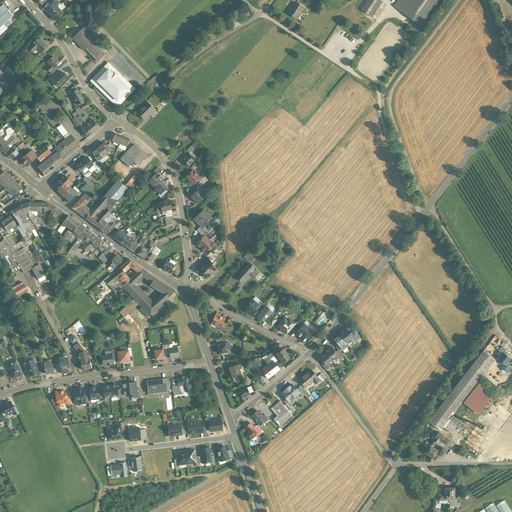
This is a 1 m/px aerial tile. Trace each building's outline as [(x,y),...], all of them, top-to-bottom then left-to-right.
[(382,2),(378,0),(368,0),(362,11),(372,17),(382,2)] [(399,0),(394,7),(422,26),(440,0),(399,0)] [(54,1),(45,10),(50,15),(57,8),(56,6),(57,5),(54,1)] [(1,2),(0,3),(0,36),(17,19),(1,2)] [(304,9),(296,3),(288,14),(297,19),(304,9)] [(57,8),(50,15),(55,20),(62,14),(57,8)] [(87,33),(82,28),(72,39),(84,51),(85,49),(98,62),(106,55),(93,42),(86,34),(87,33)] [(46,55),(43,51),(48,47),(39,38),(32,44),(33,45),(28,48),(32,52),(37,48),(41,52),(38,55),(42,59),(46,55)] [(59,63),(52,57),(47,62),(53,69),(54,67),(59,63)] [(135,89),(108,63),(90,81),(117,107),(135,89)] [(68,77),(63,73),(62,74),(59,72),(56,75),(52,80),(56,83),(55,84),(58,87),(64,80),(65,80),(68,77)] [(157,76),(149,82),(153,87),(161,80),(157,76)] [(84,101),(77,90),(75,91),(71,94),(75,100),(74,101),(77,105),(84,101)] [(326,118),(335,110),(330,104),(321,112),(326,118)] [(148,108),(145,105),(141,110),(140,109),(137,113),(141,117),(141,116),(145,120),(150,115),(153,111),(149,107),(148,108)] [(90,122),(82,114),(84,112),(81,109),(76,112),(83,121),(87,126),(89,124),(88,123),(90,122)] [(83,121),(76,112),(73,114),(75,118),(73,120),(78,126),(81,123),(83,121)] [(99,128),(92,120),(90,122),(88,123),(89,124),(87,126),(93,132),(99,128)] [(93,132),(87,126),(83,121),(81,123),(85,128),(82,130),(88,137),(93,132)] [(14,131),(6,124),(1,130),(4,132),(0,136),(0,147),(8,139),(7,139),(13,132),(14,131)] [(13,132),(7,139),(8,139),(10,142),(13,139),(15,141),(17,139),(13,136),(15,134),(13,132)] [(122,137),(115,134),(112,141),(118,143),(118,144),(119,145),(120,144),(122,137)] [(71,136),(62,143),(64,146),(73,139),(71,136)] [(129,139),(122,137),(120,144),(126,147),(129,139)] [(8,139),(0,147),(0,149),(5,154),(10,149),(7,146),(10,142),(8,139)] [(62,143),(51,151),(52,154),(51,153),(48,156),(48,157),(49,158),(38,167),(44,175),(71,154),(79,147),(78,145),(77,145),(73,139),(64,146),(62,143)] [(22,143),(17,148),(19,150),(18,150),(19,151),(25,146),(22,143)] [(104,143),(96,149),(103,157),(108,153),(105,149),(107,148),(106,146),(104,143)] [(142,152),(134,144),(120,158),(129,167),(133,162),(142,152)] [(35,155),(34,155),(36,157),(40,162),(47,157),(44,154),(49,150),(46,146),(37,153),(35,155)] [(17,148),(8,156),(12,160),(19,154),(17,152),(18,150),(19,150),(17,148)] [(103,157),(96,149),(91,153),(98,161),(103,157)] [(31,150),(20,159),(25,166),(32,160),(31,158),(34,155),(35,155),(32,151),(31,150)] [(142,152),(133,162),(138,166),(144,159),(145,160),(148,157),(142,152)] [(192,157),(188,154),(181,162),(187,168),(194,161),(191,158),(192,157)] [(89,160),(86,157),(81,162),(89,171),(90,173),(96,168),(92,164),(91,163),(89,160)] [(89,171),(81,162),(76,166),(85,177),(88,174),(87,173),(89,171)] [(96,164),(94,162),(92,164),(96,168),(98,171),(101,169),(96,164)] [(8,176),(4,172),(3,173),(0,175),(0,183),(0,184),(8,176)] [(137,172),(125,186),(127,189),(140,175),(137,172)] [(195,172),(194,172),(193,174),(191,172),(186,178),(190,182),(190,183),(191,184),(192,184),(193,185),(200,178),(196,175),(197,175),(197,174),(197,173),(196,172),(195,172)] [(158,175),(157,175),(156,174),(149,180),(153,184),(152,185),(155,188),(163,181),(160,178),(160,177),(158,175)] [(64,175),(57,182),(58,183),(57,185),(57,188),(59,190),(57,191),(64,197),(71,190),(68,188),(68,184),(70,182),(64,175)] [(12,180),(8,176),(0,184),(5,188),(12,180)] [(90,181),(89,182),(86,178),(84,180),(86,184),(91,189),(94,185),(90,181)] [(17,184),(12,180),(5,188),(9,192),(17,184)] [(98,203),(93,209),(97,213),(104,206),(109,210),(127,189),(125,186),(118,180),(108,192),(101,199),(98,203)] [(202,180),(196,186),(199,189),(205,183),(202,180)] [(163,181),(155,188),(155,189),(160,194),(165,190),(167,188),(164,185),(165,183),(163,181)] [(17,184),(9,192),(13,196),(21,188),(17,184)] [(86,184),(80,190),(85,194),(86,194),(91,189),(86,184)] [(71,190),(64,197),(69,202),(77,194),(72,189),(71,190)] [(167,192),(165,190),(160,194),(158,195),(161,198),(167,192)] [(201,194),(198,190),(191,197),(198,205),(206,196),(202,193),(201,194)] [(90,197),(86,194),(85,194),(82,198),(87,202),(90,197)] [(82,198),(72,208),(77,213),(85,218),(91,211),(83,206),(87,202),(82,198)] [(169,201),(167,202),(167,200),(164,201),(165,202),(160,204),(161,206),(160,206),(162,212),(166,211),(171,209),(169,201)] [(29,203),(26,204),(21,206),(20,206),(23,210),(25,215),(29,213),(30,203),(29,203)] [(37,203),(30,203),(29,213),(29,216),(31,220),(32,223),(35,223),(37,217),(37,212),(37,203)] [(53,206),(48,204),(41,203),(40,208),(44,209),(44,215),(48,215),(51,215),(56,218),(61,211),(52,206),(53,206)] [(23,210),(20,206),(15,210),(20,218),(19,218),(20,219),(22,218),(21,217),(22,216),(23,217),(25,223),(27,222),(25,215),(23,210)] [(91,211),(85,218),(92,224),(97,218),(94,216),(97,213),(93,209),(91,211)] [(23,224),(20,219),(19,218),(20,218),(15,210),(11,212),(17,221),(19,224),(18,225),(19,226),(17,227),(19,232),(22,236),(25,234),(25,233),(23,230),(26,229),(23,224)] [(204,210),(194,219),(201,226),(201,227),(203,226),(205,224),(206,225),(210,221),(209,219),(210,218),(205,214),(207,213),(204,210)] [(108,211),(101,219),(99,221),(95,226),(101,231),(107,224),(103,221),(106,218),(107,218),(111,214),(108,211)] [(126,212),(117,220),(119,222),(128,214),(126,212)] [(10,216),(1,222),(7,231),(15,225),(14,223),(10,216)] [(69,216),(63,224),(65,226),(66,226),(72,219),(69,216)] [(166,217),(165,218),(166,226),(173,224),(172,216),(166,217)] [(114,217),(107,223),(110,226),(117,220),(114,217)] [(52,221),(47,218),(47,220),(44,219),(42,225),(46,226),(53,228),(57,223),(53,220),(52,221)] [(72,219),(66,226),(70,229),(72,231),(78,223),(72,219)] [(107,224),(101,231),(106,235),(119,222),(117,220),(110,226),(107,223),(107,224)] [(7,231),(1,222),(0,222),(0,232),(3,237),(9,234),(7,231)] [(25,223),(23,224),(26,229),(27,228),(29,234),(33,233),(32,231),(30,227),(27,222),(25,223)] [(86,229),(78,223),(72,231),(72,232),(79,238),(86,229)] [(61,226),(58,230),(57,231),(60,233),(65,226),(63,224),(61,226)] [(130,224),(128,227),(126,226),(123,229),(126,231),(123,233),(126,235),(134,227),(130,224)] [(15,225),(7,231),(9,234),(11,237),(19,232),(17,227),(15,225)] [(201,227),(201,226),(196,230),(201,235),(202,234),(206,230),(203,226),(201,227)] [(68,231),(63,237),(64,238),(65,237),(67,238),(72,232),(72,231),(70,229),(68,231)] [(79,238),(75,243),(78,246),(81,243),(82,238),(84,240),(83,241),(84,241),(87,239),(89,240),(93,235),(86,229),(79,238)] [(118,230),(113,237),(120,243),(126,236),(126,235),(123,233),(118,230)] [(25,234),(22,236),(26,242),(30,239),(26,233),(25,233),(25,234)] [(141,233),(138,237),(134,242),(138,244),(142,238),(144,235),(141,233)] [(45,275),(26,242),(17,247),(11,237),(9,234),(3,237),(3,238),(5,239),(6,240),(24,273),(31,269),(42,286),(43,286),(50,282),(46,275),(45,275)] [(201,235),(196,240),(198,242),(204,236),(202,234),(201,235)] [(93,235),(89,240),(93,243),(92,244),(97,248),(102,241),(93,235)] [(131,238),(126,235),(126,236),(120,243),(133,252),(138,244),(134,242),(133,241),(134,240),(131,238)] [(198,242),(196,244),(198,246),(199,247),(201,248),(209,240),(204,236),(198,242)] [(138,244),(133,252),(136,254),(141,246),(142,247),(146,241),(142,238),(138,244)] [(0,242),(0,255),(2,258),(6,255),(14,267),(19,265),(21,269),(23,273),(24,273),(6,240),(5,239),(2,242),(0,242)] [(209,240),(201,248),(203,251),(203,252),(205,254),(208,250),(213,245),(212,244),(209,240)] [(111,248),(102,241),(97,248),(106,255),(111,248)] [(87,242),(78,251),(82,255),(92,246),(87,242)] [(217,246),(214,242),(212,244),(213,245),(208,250),(211,252),(217,246)] [(142,247),(141,246),(136,254),(144,259),(151,248),(149,247),(147,251),(144,249),(144,248),(142,247)] [(72,247),(67,253),(70,256),(75,249),(72,247)] [(151,248),(144,259),(150,263),(155,256),(151,253),(153,250),(154,249),(151,247),(151,248)] [(252,253),(246,260),(249,262),(253,258),(254,259),(256,256),(252,253)] [(122,259),(116,254),(111,261),(113,263),(116,265),(117,266),(119,264),(122,260),(122,259)] [(14,267),(6,255),(2,258),(13,274),(21,269),(19,265),(14,267)] [(129,259),(120,267),(124,272),(130,267),(134,270),(139,266),(129,259)] [(204,263),(199,268),(201,270),(201,271),(201,272),(202,272),(203,272),(204,273),(211,265),(212,264),(208,260),(207,260),(204,263)] [(176,267),(166,261),(161,268),(169,273),(172,270),(174,271),(176,267)] [(113,263),(111,266),(110,265),(107,268),(111,271),(116,265),(113,263)] [(248,267),(243,272),(238,279),(241,281),(250,271),(252,273),(252,274),(255,277),(259,272),(255,269),(250,264),(247,266),(248,267)] [(204,273),(202,274),(207,279),(213,273),(216,270),(215,270),(211,265),(204,273)] [(138,272),(132,278),(130,280),(134,284),(142,276),(144,277),(148,273),(142,268),(138,272)] [(124,273),(116,281),(117,281),(113,284),(110,287),(113,290),(116,287),(118,289),(121,287),(122,286),(124,284),(124,285),(130,280),(124,273)] [(134,284),(130,280),(124,285),(124,284),(122,286),(126,291),(127,291),(134,299),(142,307),(139,310),(148,319),(151,316),(154,319),(165,308),(161,304),(168,297),(169,297),(174,292),(175,291),(155,278),(151,276),(148,280),(152,283),(150,286),(163,294),(152,304),(141,292),(134,284)] [(22,283),(10,290),(14,297),(26,290),(24,285),(23,285),(22,283)] [(133,300),(119,313),(124,318),(128,314),(138,305),(133,300)] [(257,304),(252,300),(244,310),(249,314),(254,308),(257,305),(257,304)] [(263,304),(260,301),(257,304),(257,305),(254,308),(257,311),(263,304)] [(265,306),(256,317),(260,320),(263,322),(271,312),(269,310),(269,309),(265,306)] [(224,319),(216,315),(211,323),(215,325),(215,326),(219,328),(222,322),(224,319)] [(277,320),(272,316),(267,323),(272,327),(277,320)] [(289,319),(287,322),(284,319),(278,326),(280,328),(280,329),(282,331),(284,331),(287,333),(295,324),(289,319)] [(227,324),(222,322),(219,328),(218,330),(223,332),(227,324)] [(309,329),(303,324),(298,330),(295,333),(296,333),(301,338),(309,329)] [(298,330),(295,328),(290,334),(293,337),(296,333),(295,333),(298,330)] [(351,334),(347,328),(340,333),(341,335),(349,345),(352,343),(351,342),(355,340),(355,339),(351,334)] [(314,333),(309,329),(301,338),(302,338),(304,339),(304,340),(306,342),(310,338),(314,333)] [(319,335),(315,331),(314,333),(310,338),(314,341),(319,335)] [(355,331),(351,334),(355,339),(355,340),(356,341),(360,338),(355,331)] [(69,339),(72,344),(78,340),(75,336),(73,335),(69,339)] [(349,345),(341,335),(335,340),(338,344),(343,350),(349,346),(349,345)] [(89,358),(78,343),(73,346),(79,354),(79,356),(78,358),(80,359),(80,361),(81,360),(89,359),(89,358)] [(222,344),(217,345),(219,354),(222,353),(222,355),(228,354),(227,348),(230,348),(229,343),(226,344),(226,343),(222,344)] [(18,357),(13,346),(10,348),(14,358),(18,357)] [(332,347),(326,352),(327,353),(334,362),(339,359),(340,358),(336,352),(332,347)] [(169,349),(169,354),(170,358),(178,357),(178,353),(177,348),(169,349)] [(509,355),(503,348),(500,352),(503,354),(499,360),(504,364),(501,368),(508,373),(511,368),(507,365),(511,358),(508,356),(509,355)] [(277,353),(275,355),(274,356),(275,358),(277,361),(277,362),(279,360),(281,364),(282,364),(290,358),(283,349),(277,353)] [(163,350),(154,351),(155,360),(164,359),(163,355),(163,350)] [(339,350),(336,352),(340,358),(339,359),(340,360),(344,357),(340,352),(339,350)] [(128,351),(118,353),(119,363),(123,362),(123,363),(127,363),(127,362),(129,361),(129,357),(128,351)] [(275,351),(269,354),(268,355),(270,359),(274,356),(275,355),(277,353),(275,351)] [(484,351),(429,422),(440,431),(443,427),(450,419),(452,416),(463,402),(477,383),(480,380),(493,363),(496,360),(484,351)] [(334,362),(327,353),(321,357),(325,362),(328,367),(329,366),(334,362)] [(111,355),(102,356),(103,365),(108,364),(108,365),(110,365),(110,364),(113,364),(112,359),(111,355)] [(67,358),(59,359),(60,364),(59,364),(61,372),(66,371),(67,373),(70,372),(68,362),(68,363),(67,358)] [(89,359),(81,360),(82,364),(81,365),(82,370),(91,368),(89,359)] [(16,360),(6,364),(13,379),(22,375),(16,360)] [(33,361),(25,364),(25,363),(24,364),(29,376),(38,372),(34,364),(33,361)] [(274,363),(272,361),(267,365),(274,374),(279,370),(278,368),(274,363)] [(328,367),(325,362),(322,365),(326,371),(330,368),(329,366),(328,367)] [(52,363),(44,364),(44,369),(44,370),(45,374),(53,372),(53,369),(52,363)] [(236,365),(229,368),(232,379),(233,382),(234,383),(237,381),(237,382),(243,380),(239,369),(241,369),(240,364),(236,365)] [(274,374),(267,365),(262,369),(265,372),(264,373),(265,374),(265,375),(266,376),(265,376),(267,379),(274,374)] [(0,371),(0,385),(1,387),(8,383),(3,370),(0,371)] [(310,370),(306,373),(306,374),(299,381),(305,388),(313,381),(315,384),(319,380),(310,370)] [(187,376),(184,377),(180,378),(180,379),(176,380),(178,385),(178,386),(183,384),(185,391),(186,392),(192,389),(187,376)] [(168,378),(146,381),(148,394),(153,394),(153,395),(167,393),(167,391),(170,390),(168,378)] [(136,382),(129,383),(130,395),(131,398),(138,397),(137,390),(136,382)] [(129,383),(122,384),(123,388),(123,394),(124,396),(130,395),(129,383)] [(258,383),(251,386),(253,392),(257,390),(257,389),(260,388),(258,383)] [(477,383),(463,402),(478,415),(493,396),(477,383)] [(116,385),(109,385),(111,398),(117,397),(118,397),(117,390),(116,385)] [(292,385),(286,389),(294,398),(299,394),(299,393),(296,390),(292,385)] [(308,393),(301,385),(298,388),(299,388),(305,395),(308,393)] [(96,387),(89,388),(90,394),(90,400),(96,399),(97,399),(97,393),(96,387)] [(246,388),(239,391),(242,399),(247,397),(247,398),(250,397),(249,396),(250,396),(249,394),(246,388)] [(299,393),(299,394),(302,397),(305,395),(299,388),(296,390),(299,393)] [(83,389),(73,390),(74,396),(75,397),(74,399),(75,405),(85,403),(84,396),(83,389)] [(294,398),(286,389),(281,394),(286,399),(289,402),(294,398)] [(64,392),(59,392),(59,391),(55,392),(55,396),(56,396),(56,399),(57,399),(58,405),(60,407),(62,404),(67,403),(66,397),(66,396),(65,395),(66,394),(66,393),(65,392),(64,392)] [(292,406),(289,402),(286,399),(284,401),(289,408),(292,406)] [(10,402),(2,406),(5,413),(6,415),(13,412),(14,411),(13,408),(10,402)] [(271,409),(277,416),(273,420),(280,427),(292,416),(286,408),(280,402),(271,409)] [(262,416),(257,411),(252,416),(260,425),(264,421),(265,420),(262,416)] [(465,425),(452,416),(450,419),(462,429),(465,425)] [(457,425),(450,419),(443,427),(451,433),(457,425)] [(221,420),(208,421),(209,426),(209,432),(222,430),(221,423),(221,420)] [(202,421),(187,423),(188,427),(188,433),(188,434),(203,432),(203,431),(202,422),(202,421)] [(254,428),(250,423),(245,428),(249,433),(247,435),(251,439),(255,436),(256,435),(257,434),(258,433),(254,428)] [(120,425),(114,426),(114,429),(107,430),(108,439),(122,437),(121,432),(120,425)] [(180,425),(168,426),(169,437),(182,435),(180,426),(180,425)] [(262,433),(256,426),(254,428),(258,433),(257,434),(259,436),(262,433)] [(128,429),(130,441),(140,440),(140,439),(139,430),(139,428),(128,429)] [(449,440),(439,432),(433,441),(436,443),(437,444),(440,441),(441,442),(441,441),(445,444),(449,440)] [(433,441),(430,445),(425,453),(433,459),(439,451),(433,447),(436,443),(433,441)] [(226,451),(224,447),(220,448),(221,449),(216,450),(220,461),(225,459),(225,460),(229,459),(229,458),(226,451)] [(202,463),(211,462),(210,456),(209,448),(200,449),(201,456),(202,463)] [(194,450),(185,451),(187,464),(195,463),(196,463),(195,457),(194,450)] [(178,465),(187,464),(185,451),(176,452),(177,459),(178,465)] [(135,458),(140,458),(141,465),(144,465),(143,456),(135,457),(135,458)] [(135,458),(131,459),(131,461),(132,467),(133,472),(141,471),(141,465),(140,458),(135,458)] [(121,478),(127,477),(125,463),(119,464),(119,465),(110,466),(110,467),(111,476),(120,475),(121,478)] [(455,488),(445,489),(445,494),(442,494),(442,501),(450,500),(450,507),(460,507),(460,499),(455,499),(455,488)] [(496,506),(494,503),(479,511),(511,511),(511,506),(507,499),(496,506)]
